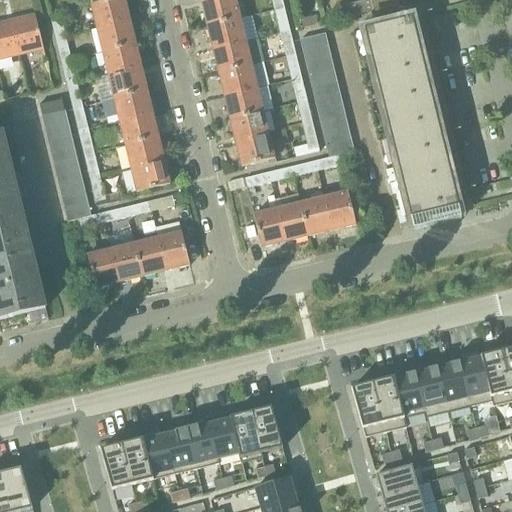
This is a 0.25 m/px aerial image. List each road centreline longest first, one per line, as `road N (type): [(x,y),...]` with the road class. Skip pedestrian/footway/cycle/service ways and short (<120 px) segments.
road 1 (residential): [(511,298),(0,423)]
road 2 (residential): [(233,296),(162,0)]
road 3 (residential): [(233,296),(511,228)]
road 4 (residential): [(0,354),(233,296)]
road 5 (residential): [(511,132),(479,0)]
